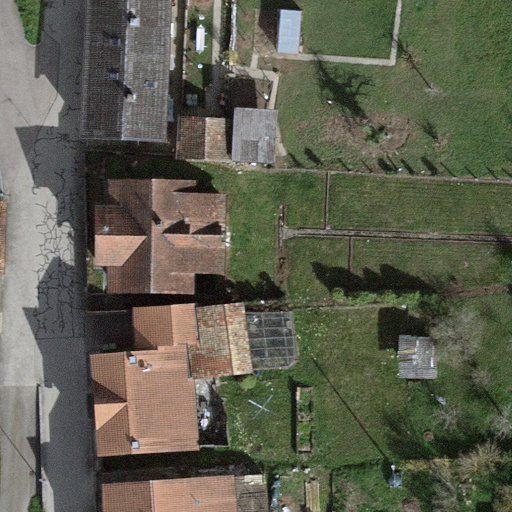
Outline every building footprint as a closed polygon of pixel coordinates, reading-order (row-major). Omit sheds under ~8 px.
[(93,0),(89,130),(165,132),(168,0),(93,0)] [(240,93),(241,138),(273,138),(272,93),(240,93)] [(184,122),(183,161),(223,161),(224,122),(184,122)] [(196,185),(120,186),(120,212),(106,212),(106,261),(121,261),(121,283),(197,282),(196,263),(214,263),(213,212),(196,212),(196,185)] [(146,362),(101,365),(108,460),(191,454),(186,369),(252,365),(248,313),(143,320),(146,362)] [(263,511),(261,485),(114,498),(115,511),(263,511)]
